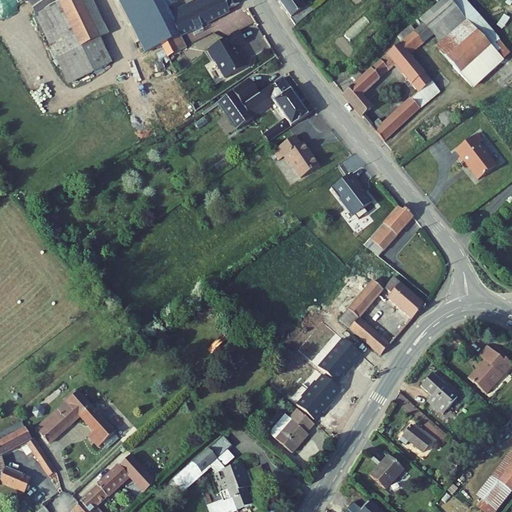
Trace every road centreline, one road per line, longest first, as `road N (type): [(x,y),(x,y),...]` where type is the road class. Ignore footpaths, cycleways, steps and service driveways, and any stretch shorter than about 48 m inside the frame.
road 1 (tertiary): [(472,305),(455,251),(312,79),(258,0)]
road 2 (tertiary): [(472,305),(433,324),(406,354),(308,511)]
